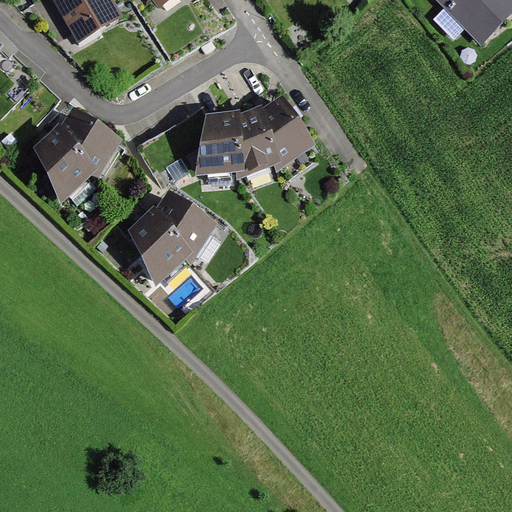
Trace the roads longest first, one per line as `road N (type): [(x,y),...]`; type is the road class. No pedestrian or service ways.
road 1 (unclassified): [(337,511),(209,376),(0,183)]
road 2 (residential): [(260,35),(158,106),(123,118),(89,102),(0,12)]
road 3 (track): [(362,172),(511,371)]
road 4 (residential): [(362,172),(260,35)]
